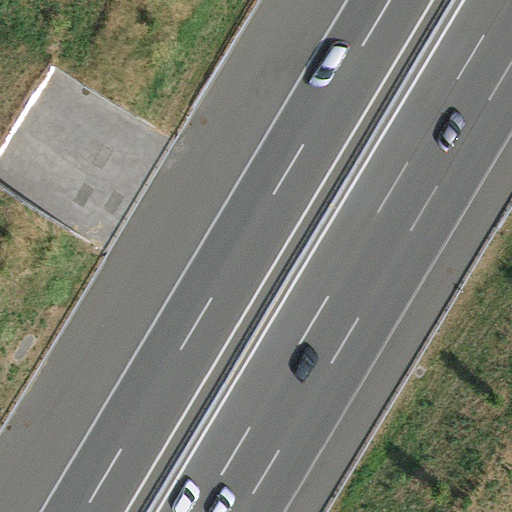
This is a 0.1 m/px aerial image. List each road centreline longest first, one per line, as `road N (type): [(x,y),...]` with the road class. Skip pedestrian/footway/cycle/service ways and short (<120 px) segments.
road 1 (motorway): [(368,0),(65,511)]
road 2 (motorway): [(216,511),(511,17)]
